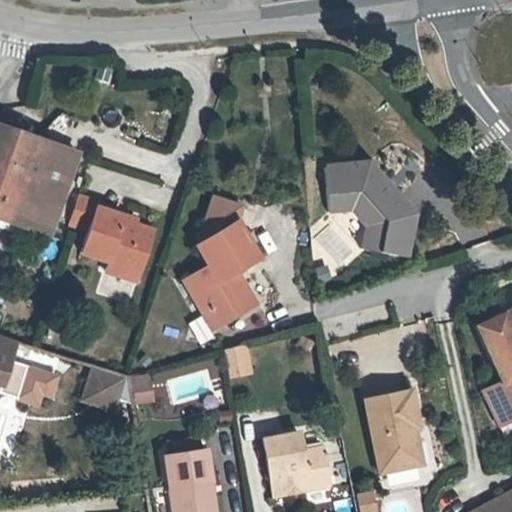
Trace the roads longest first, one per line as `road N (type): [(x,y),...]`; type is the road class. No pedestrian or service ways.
road 1 (tertiary): [(12,19),(76,29),(156,27),(352,5)]
road 2 (residential): [(337,310),(511,255)]
road 3 (tertiary): [(457,95),(352,5)]
